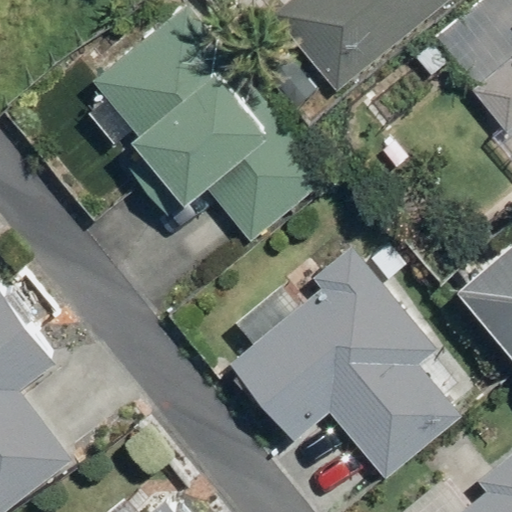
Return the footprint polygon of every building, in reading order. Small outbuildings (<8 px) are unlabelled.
[(192,0),(183,0),(96,71),(136,121),(131,125),(148,145),(130,160),(169,207),(205,178),(252,235),(331,171),(192,0)] [(282,0),(274,7),(338,86),(444,0),(282,0)] [(511,52),(473,84),(508,126),(511,122),(511,52)] [(499,331),(511,346),(511,235),(456,281),(499,331)] [(325,279),(231,353),(295,433),(331,405),(386,473),(463,412),(420,358),(438,344),(354,239),(316,269),(325,279)] [(0,509),(75,453),(22,383),(58,356),(0,278),(0,509)] [(490,482),(451,511),(511,511),(511,447),(481,471),(490,482)] [(185,511),(168,490),(140,511),(185,511)]
